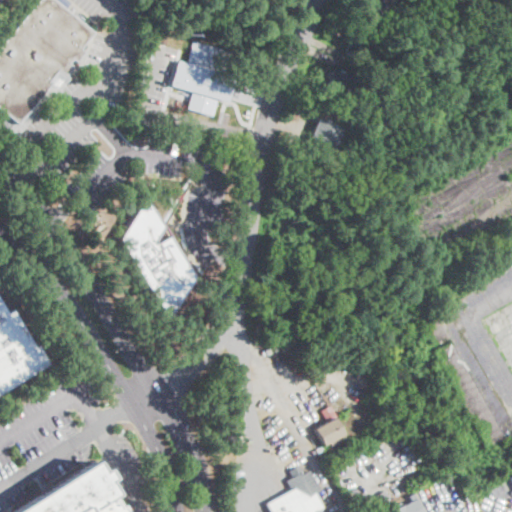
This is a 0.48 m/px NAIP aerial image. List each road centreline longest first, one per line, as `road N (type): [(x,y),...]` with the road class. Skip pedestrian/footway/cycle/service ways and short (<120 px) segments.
road 1 (residential): [(280,312),(260,165),(278,87),(316,0)]
road 2 (secondary): [(154,389),(50,221),(0,171)]
road 3 (secondary): [(0,228),(64,294),(131,402)]
road 4 (residential): [(131,402),(280,312)]
road 5 (secondary): [(202,511),(189,455),(154,389)]
road 6 (secondary): [(131,402),(166,467),(177,511)]
